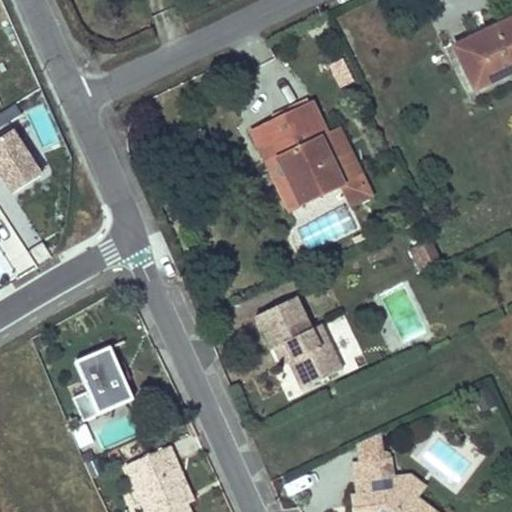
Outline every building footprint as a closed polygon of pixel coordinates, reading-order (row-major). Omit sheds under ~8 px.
[(471,46),(457,53),(473,89),(511,70),(511,18),(468,40),(471,46)] [(468,40),(454,47),(457,53),(471,46),(468,40)] [(252,131),(268,165),(278,160),(299,204),(340,185),(357,177),(346,153),(329,161),(319,140),(326,137),(310,104),(252,131)] [(13,130),(0,138),(0,178),(3,176),(14,193),(42,175),(13,130)] [(336,132),(326,137),(319,140),(329,161),(346,153),(336,132)] [(278,160),(268,165),(289,209),(299,204),(278,160)] [(357,177),(340,185),(348,203),(366,195),(357,177)] [(441,261),(429,237),(412,246),(423,269),(441,261)] [(278,368),(288,364),(300,390),(343,370),(321,323),(310,328),(296,296),(254,315),(270,350),(278,368)] [(132,401),(109,348),(75,363),(86,390),(74,395),(85,421),(132,401)] [(498,397),(489,377),(472,385),(481,405),(498,397)] [(178,470),(168,446),(124,464),(143,511),(187,511),(184,504),(171,472),(178,470)] [(363,479),(388,475),(385,456),(348,462),(352,494),(348,494),(350,511),(433,511),(413,496),(396,483),(389,484),(364,487),(363,479)] [(178,470),(171,472),(184,504),(191,501),(178,470)] [(405,473),(388,475),(389,484),(396,483),(413,496),(422,485),(405,473)]
